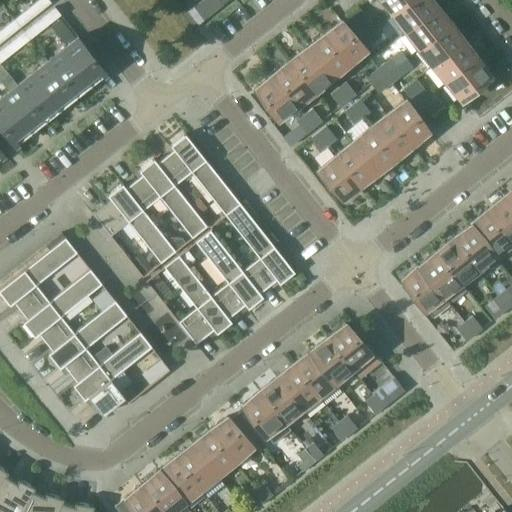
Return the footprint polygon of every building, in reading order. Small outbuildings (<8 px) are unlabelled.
[(51,1),(50,0),(36,0),(34,2),(40,9),(51,1)] [(215,9),(207,0),(200,0),(197,3),(207,15),(215,9)] [(207,0),(215,9),(222,3),(220,0),(207,0)] [(382,0),(392,13),(408,0),(382,0)] [(408,0),(392,13),(406,30),(437,5),(432,0),(408,0)] [(40,9),(34,2),(24,10),(30,17),(40,9)] [(419,47),(450,22),(437,5),(406,30),(419,47)] [(50,21),(61,13),(55,6),(44,14),(50,21)] [(24,10),(14,18),(20,25),(30,17),(24,10)] [(40,29),(50,21),(44,14),(34,22),(40,29)] [(10,33),(20,25),(14,18),(4,26),(10,33)] [(323,32),(348,64),(365,50),(341,18),(323,32)] [(369,18),(356,28),(363,36),(375,26),(369,18)] [(34,22),(24,30),(30,37),(40,29),(34,22)] [(432,64),(464,39),(450,22),(419,47),(432,64)] [(0,41),(10,33),(4,26),(0,28),(0,41)] [(381,34),(375,26),(363,36),(369,44),(381,34)] [(24,30),(14,38),(20,45),(30,37),(24,30)] [(306,46),(331,77),(348,64),(323,32),(306,46)] [(106,71),(78,35),(47,59),(75,95),(106,71)] [(10,53),(20,45),(14,38),(4,46),(10,53)] [(446,81),(477,56),(464,39),(432,64),(446,81)] [(0,60),(10,53),(4,46),(0,48),(0,60)] [(306,46),(289,59),(314,90),(331,77),(306,46)] [(397,64),(405,58),(399,50),(391,56),(383,62),(378,66),(385,74),(397,64)] [(491,73),(477,56),(446,81),(460,98),(491,73)] [(412,65),(405,58),(397,64),(385,74),(391,82),(396,78),(403,72),(412,65)] [(75,95),(47,59),(17,83),(45,119),(75,95)] [(289,59),(272,72),(297,104),(314,90),(289,59)] [(372,84),(385,74),(378,66),(366,76),(372,84)] [(297,104),(272,72),(255,86),(279,118),(297,104)] [(372,84),(374,86),(378,92),(391,82),(385,74),(372,84)] [(346,80),(338,86),(348,99),(356,93),(346,80)] [(45,119),(17,83),(0,96),(0,125),(14,143),(45,119)] [(330,93),(340,105),(348,99),(338,86),(330,93)] [(423,86),(410,96),(416,104),(429,94),(423,86)] [(435,102),(429,94),(416,104),(422,112),(435,102)] [(370,110),(360,97),(352,104),(362,116),(370,110)] [(404,98),(386,112),(411,144),(429,130),(404,98)] [(354,122),(362,116),(352,104),(344,110),(354,122)] [(312,107),(304,113),(314,126),(322,119),(312,107)] [(386,112),(369,126),(394,157),(411,144),(386,112)] [(297,119),(306,132),(314,126),(304,113),(297,119)] [(336,137),(326,124),(318,130),(328,143),(336,137)] [(352,139),(377,170),(394,157),(369,126),(352,139)] [(328,143),(318,130),(310,137),(320,149),(328,143)] [(157,161),(174,183),(191,170),(225,214),(240,201),(185,132),(170,144),(174,148),(157,161)] [(335,152),(360,184),(377,170),(352,139),(335,152)] [(343,198),(360,184),(335,152),(318,166),(343,198)] [(125,186),(143,208),(160,195),(192,236),(207,224),(174,183),(157,161),(154,157),(139,169),(142,173),(125,186)] [(110,198),(93,212),(110,234),(128,220),(160,261),(175,249),(143,208),(125,186),(122,182),(107,194),(110,198)] [(511,206),(511,189),(503,196),(511,206)] [(511,241),(511,240),(511,206),(503,196),(486,209),(511,241)] [(243,270),(260,291),(276,278),(279,282),(294,270),(240,201),(225,214),(259,257),(243,270)] [(494,254),(511,241),(486,209),(470,223),(494,254)] [(453,236),(477,268),(494,254),(470,223),(453,236)] [(211,295),(228,316),(245,303),(248,307),(263,295),(260,291),(243,270),(211,229),(196,241),(228,282),(211,295)] [(36,283),(77,251),(65,236),(62,238),(58,234),(46,244),(49,248),(0,287),(0,291),(10,304),(14,301),(27,317),(49,300),(36,283)] [(436,250),(460,281),(477,268),(453,236),(436,250)] [(443,295),(460,281),(436,250),(419,263),(443,295)] [(187,251),(181,256),(188,265),(194,260),(187,251)] [(140,253),(132,259),(144,274),(152,268),(140,253)] [(178,320),(195,342),(213,328),(216,332),(231,320),(228,316),(211,295),(188,265),(181,256),(179,254),(164,266),(196,306),(178,320)] [(401,277),(425,308),(426,308),(443,295),(419,263),(401,277)] [(90,267),(49,300),(27,317),(23,320),(34,335),(39,332),(52,349),(74,331),(61,315),(102,282),(90,267)] [(508,306),(511,303),(511,295),(506,288),(498,294),(508,306)] [(508,306),(498,294),(491,300),(500,313),(508,306)] [(74,331),(52,349),(48,352),(59,367),(63,364),(77,380),(99,363),(86,346),(127,314),(115,299),(74,331)] [(472,314),(464,321),(474,333),(482,327),(472,314)] [(327,335),(352,367),(359,376),(381,359),(368,343),(364,346),(345,321),(327,335)] [(456,327),(467,339),(474,333),(464,321),(456,327)] [(111,378),(151,345),(140,330),(99,363),(77,380),(72,383),(84,398),(88,395),(102,413),(124,396),(128,401),(169,368),(169,367),(128,400),(111,378)] [(327,335),(310,349),(335,380),(352,367),(327,335)] [(293,362),(318,393),(335,380),(310,349),(293,362)] [(293,362),(276,375),(301,407),(318,393),(293,362)] [(259,389),(284,420),(301,407),(276,375),(259,389)] [(394,377),(373,393),(383,406),(403,389),(394,377)] [(267,434),(284,420),(259,389),(242,403),(267,434)] [(383,406),(373,393),(365,399),(375,412),(383,406)] [(347,414),(339,420),(349,432),(357,426),(347,414)] [(209,429),(234,460),(252,446),(227,415),(209,429)] [(349,432),(339,420),(331,426),(341,439),(349,432)] [(209,429),(192,442),(217,473),(234,460),(209,429)] [(315,459),(323,453),(313,440),(305,447),(315,459)] [(175,455),(200,487),(217,473),(192,442),(175,455)] [(315,459),(305,447),(297,453),(307,465),(315,459)] [(175,455),(158,469),(183,500),(200,487),(175,455)] [(141,482),(164,511),(181,511),(188,506),(183,500),(158,469),(141,482)] [(0,511),(21,511),(33,489),(35,485),(18,477),(16,481),(6,474),(0,481),(0,511)] [(265,499),(272,493),(262,480),(255,486),(265,499)] [(164,511),(141,482),(124,496),(126,499),(116,506),(120,511),(164,511)] [(265,499),(255,486),(247,493),(257,505),(265,499)] [(58,511),(62,501),(63,496),(45,491),(44,495),(33,489),(21,511),(58,511)] [(91,511),(93,503),(75,500),(74,504),(62,501),(58,511),(91,511)]
